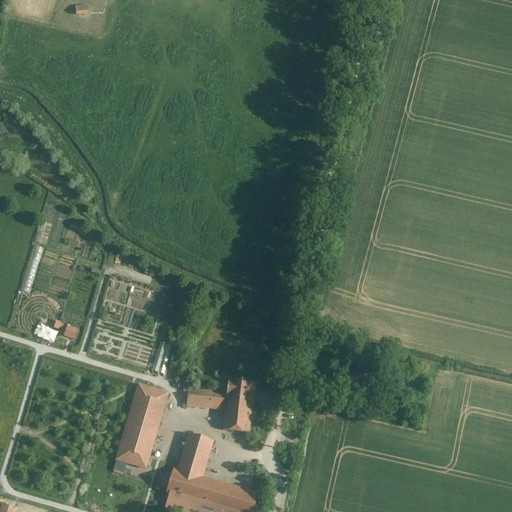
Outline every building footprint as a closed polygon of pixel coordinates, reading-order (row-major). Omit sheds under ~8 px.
[(88,15),(87,5),(75,7),(76,16),(88,15)] [(20,291),(29,294),(43,248),(34,246),(20,291)] [(155,269),(146,268),(145,275),(153,277),(155,269)] [(54,344),(58,333),(39,326),(35,337),(54,344)] [(67,327),(64,337),(75,340),(78,331),(67,327)] [(159,343),(154,372),(164,373),(169,344),(159,343)] [(255,384),(228,381),(225,403),(211,401),(211,392),(188,390),(186,406),(224,410),(222,431),(249,434),(255,384)] [(168,394),(138,385),(115,461),(146,470),(168,394)] [(213,442),(188,435),(178,470),(173,469),(165,497),(168,497),(164,511),(165,511),(253,511),(258,494),(202,478),(213,442)]
